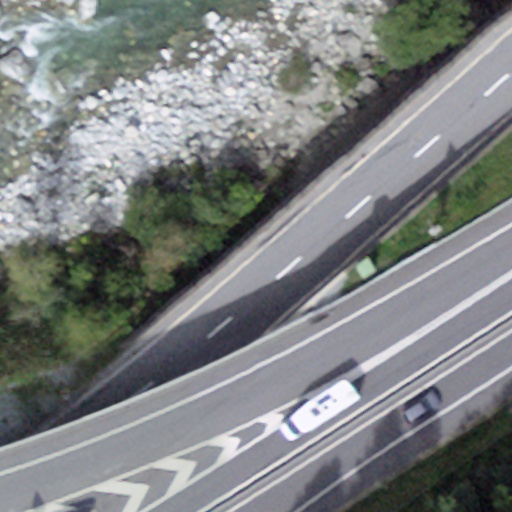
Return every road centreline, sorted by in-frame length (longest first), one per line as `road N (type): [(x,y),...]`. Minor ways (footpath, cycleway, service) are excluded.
road 1 (primary): [(511,74),(274,284),(0,500)]
road 2 (trunk): [(511,246),(341,346),(208,411),(0,495)]
road 3 (trunk): [(511,290),(168,511)]
road 4 (trunk): [(254,511),(511,348)]
